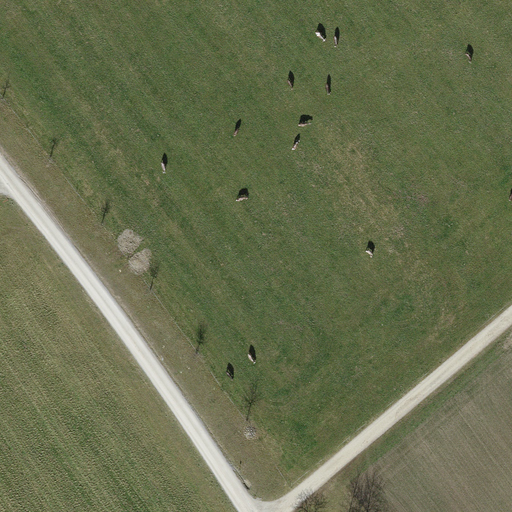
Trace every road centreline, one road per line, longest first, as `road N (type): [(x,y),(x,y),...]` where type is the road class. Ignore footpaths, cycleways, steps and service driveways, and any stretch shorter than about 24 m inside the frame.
road 1 (track): [(250,511),(131,337),(0,167)]
road 2 (track): [(511,308),(272,511)]
